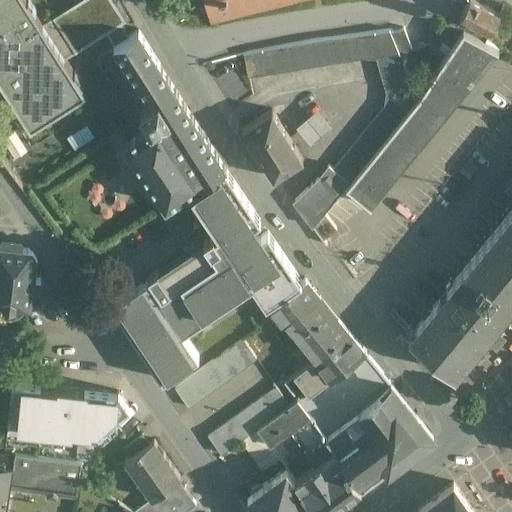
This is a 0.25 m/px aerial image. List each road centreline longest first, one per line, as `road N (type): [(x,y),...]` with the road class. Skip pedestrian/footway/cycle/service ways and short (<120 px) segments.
road 1 (residential): [(460,436),(267,194),(176,57)]
road 2 (residential): [(176,57),(212,38),(410,0)]
road 3 (residential): [(0,185),(119,354)]
road 4 (residential): [(119,354),(244,511)]
road 5 (residential): [(460,436),(365,511)]
